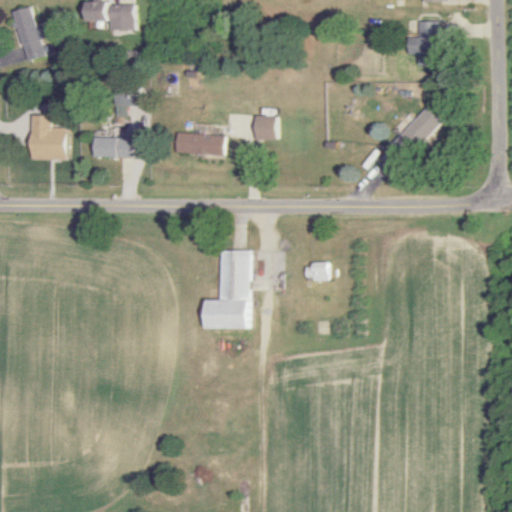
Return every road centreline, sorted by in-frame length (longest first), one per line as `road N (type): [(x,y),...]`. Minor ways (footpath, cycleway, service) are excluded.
road 1 (residential): [(0,208),(511,208)]
road 2 (residential): [(499,208),(499,0)]
